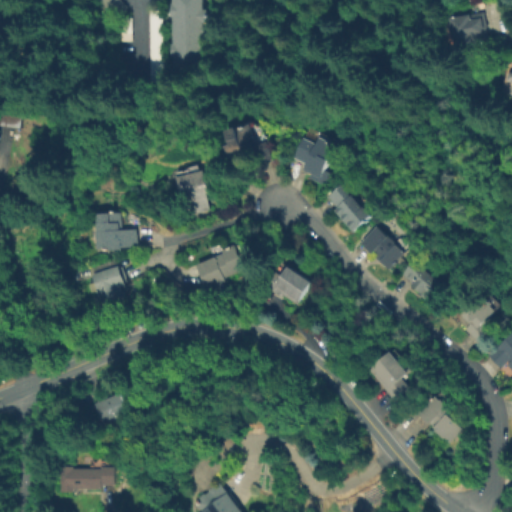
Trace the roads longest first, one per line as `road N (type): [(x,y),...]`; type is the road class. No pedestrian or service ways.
road 1 (tertiary): [(457,511),(402,462),(332,377),(253,329),(169,329),(0,394)]
road 2 (residential): [(476,511),(492,483),(496,417),(488,387),(282,202)]
road 3 (residential): [(25,385),(27,511)]
